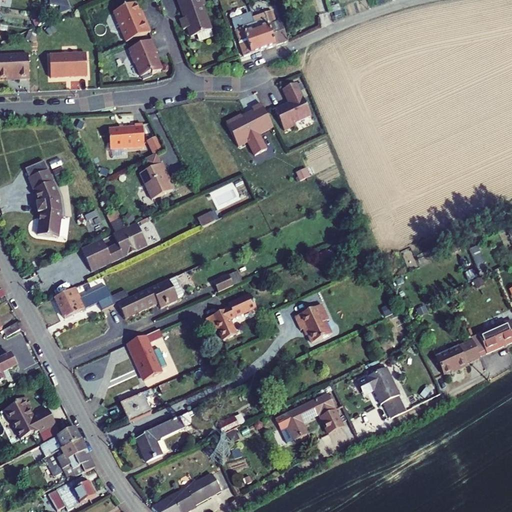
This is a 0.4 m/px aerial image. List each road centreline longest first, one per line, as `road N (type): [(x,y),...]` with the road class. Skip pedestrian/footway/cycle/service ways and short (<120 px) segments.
road 1 (residential): [(224,511),(487,376)]
road 2 (residential): [(138,511),(0,255)]
road 3 (residential): [(0,109),(235,85),(269,72)]
road 4 (residential): [(247,64),(416,0)]
